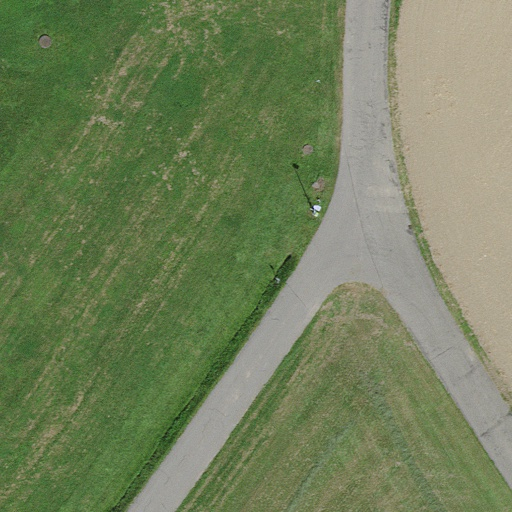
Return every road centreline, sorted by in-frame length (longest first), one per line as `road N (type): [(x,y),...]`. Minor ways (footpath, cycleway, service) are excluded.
road 1 (residential): [(137,511),(367,229)]
road 2 (residential): [(511,454),(367,229)]
road 3 (residential): [(367,229),(366,0)]
